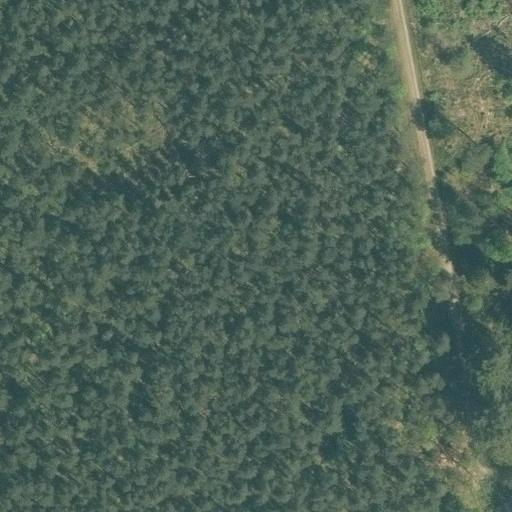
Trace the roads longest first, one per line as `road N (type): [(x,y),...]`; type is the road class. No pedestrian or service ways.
road 1 (track): [(466,377),(396,0)]
road 2 (track): [(490,511),(466,377)]
